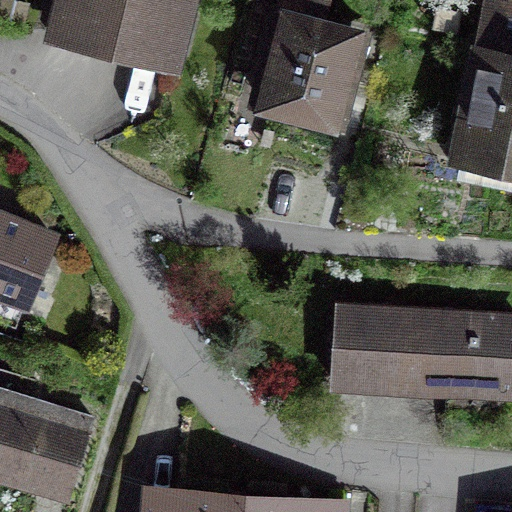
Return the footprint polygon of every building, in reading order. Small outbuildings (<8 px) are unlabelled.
[(63,0),(56,29),(173,59),(187,0),(63,0)] [(324,0),(282,0),(282,2),(321,13),(324,0)] [(511,10),(492,7),(463,148),(511,158),(511,10)] [(361,40),(278,18),(257,95),(340,117),(361,40)] [(0,289),(27,300),(53,237),(26,226),(28,221),(0,209),(0,289)] [(511,316),(338,305),(333,382),(379,385),(380,373),(511,381),(511,316)] [(100,431),(0,400),(0,483),(78,506),(100,431)] [(244,511),(245,502),(147,494),(145,511),(244,511)] [(245,502),(244,511),(344,511),(345,509),(245,502)]
